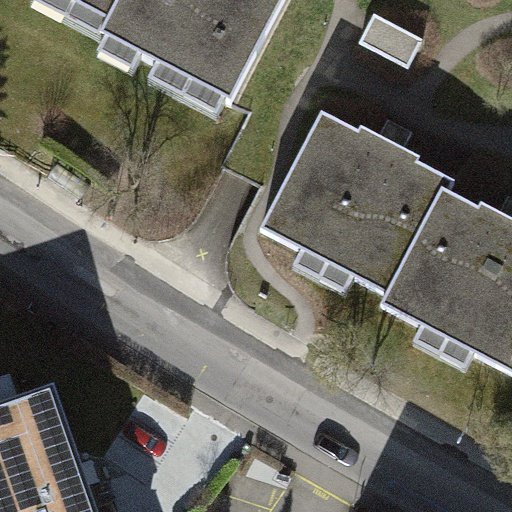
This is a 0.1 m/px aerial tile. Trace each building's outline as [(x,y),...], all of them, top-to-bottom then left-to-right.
[(121,0),(62,0),(109,22),(121,0)] [(231,107),(288,0),(121,0),(109,22),(101,42),(231,107)] [(264,231),(390,296),(443,194),(449,182),(322,117),(264,231)] [(384,308),(511,372),(511,370),(511,229),(443,194),(390,296),(384,308)] [(96,511),(62,410),(0,430),(0,511),(96,511)]
